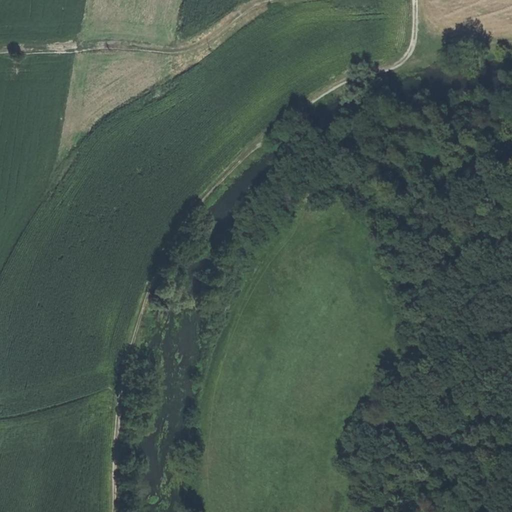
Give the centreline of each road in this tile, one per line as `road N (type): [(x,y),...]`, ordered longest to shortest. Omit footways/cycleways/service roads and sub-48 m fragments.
road 1 (track): [(416,0),(408,60),(301,114),(193,211),(161,263),(127,363)]
road 2 (unknown): [(511,97),(350,145),(301,190),(359,439)]
road 3 (track): [(0,52),(124,43),(185,48),(258,6),(287,0)]
road 4 (track): [(117,511),(127,363)]
